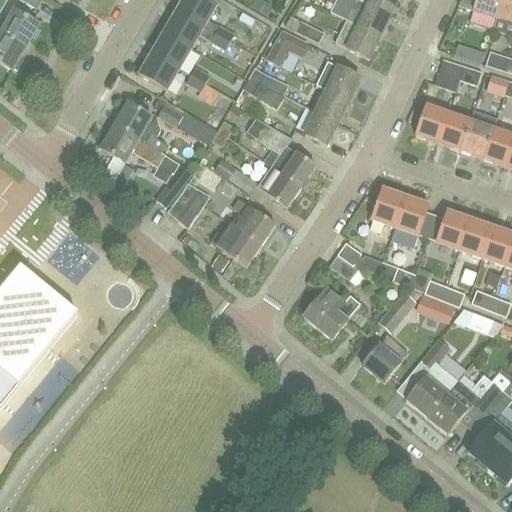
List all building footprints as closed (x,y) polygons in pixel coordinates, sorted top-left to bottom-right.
[(16,0),(21,2),(22,0),(23,0),(22,2),(37,11),(43,0),(16,0)] [(200,0),(186,0),(177,15),(230,46),(236,37),(221,28),(221,29),(208,22),(216,9),(200,0)] [(255,0),(251,0),(246,8),(259,17),(266,7),(255,0)] [(380,40),(391,17),(359,1),(358,0),(357,0),(344,0),(344,2),(339,0),(338,0),(331,15),(347,23),(380,40)] [(359,0),(359,1),(391,17),(399,0),(359,0)] [(497,20),(502,0),(462,0),(459,9),(474,13),(497,20)] [(511,24),(511,0),(502,0),(497,20),(511,24)] [(0,34),(25,50),(38,27),(14,13),(8,23),(0,18),(0,34)] [(230,46),(177,15),(165,36),(191,51),(199,38),(212,44),(211,46),(225,53),(230,46)] [(291,18),(285,29),(319,46),(325,36),(291,18)] [(369,62),(380,40),(347,23),(336,46),(369,62)] [(42,24),(32,47),(44,52),(54,29),(42,24)] [(283,33),(277,44),(287,50),(293,38),(283,33)] [(25,50),(0,34),(0,64),(12,72),(13,70),(17,72),(23,62),(19,59),(25,50)] [(179,72),(191,51),(165,36),(153,57),(179,72)] [(315,70),(322,58),(304,48),(297,60),(315,70)] [(504,74),(509,60),(491,54),(486,68),(504,74)] [(166,93),(179,72),(153,57),(140,78),(166,93)] [(461,83),(465,69),(443,62),(435,87),(456,94),(460,83),(461,83)] [(319,88),(328,92),(349,103),(360,80),(339,70),(330,65),(319,88)] [(483,75),(465,69),(461,83),(478,88),(483,75)] [(196,70),(190,79),(206,88),(211,79),(196,70)] [(254,71),(249,82),(282,98),(284,99),(289,88),(254,71)] [(505,98),(509,84),(492,78),(487,92),(505,98)] [(206,88),(190,79),(186,86),(187,86),(185,90),(198,97),(200,93),(202,95),(206,88)] [(226,81),(219,93),(236,102),(242,90),(226,81)] [(274,113),(282,98),(249,82),(244,93),(253,98),(251,101),(274,113)] [(338,126),(349,103),(328,92),(317,115),(338,126)] [(438,145),(451,107),(443,104),(440,112),(426,107),(416,137),(438,145)] [(159,124),(153,120),(129,106),(115,129),(165,159),(166,158),(162,155),(167,146),(157,140),(161,134),(159,124)] [(184,118),(165,107),(158,120),(177,131),(184,118)] [(461,153),(474,114),(471,123),(449,115),(452,107),(451,107),(438,145),(461,153)] [(483,161),(494,131),(493,131),(496,122),(474,114),(461,153),(483,161)] [(327,148),(338,126),(317,115),(306,138),(327,148)] [(225,124),(218,135),(219,133),(228,140),(234,129),(225,124)] [(317,169),(287,149),(292,142),(265,126),(255,141),(280,158),(272,170),(302,190),(317,169)] [(113,187),(119,177),(132,155),(159,170),(165,159),(115,129),(111,136),(108,134),(99,150),(114,159),(103,178),(113,187)] [(506,169),(511,151),(511,137),(494,131),(483,161),(506,169)] [(222,150),(228,140),(219,133),(218,135),(213,144),(222,150)] [(257,186),(244,177),(222,162),(214,174),(249,197),(257,186)] [(193,177),(192,177),(181,169),(176,176),(175,177),(156,202),(167,211),(187,184),(187,185),(193,177)] [(288,211),(302,190),(272,170),(259,189),(268,198),(288,211)] [(392,241),(406,199),(383,191),(372,222),(368,232),(392,241)] [(193,202),(192,203),(203,210),(208,203),(210,200),(199,193),(193,202)] [(428,241),(436,218),(427,215),(429,208),(406,199),(392,241),(391,243),(414,251),(418,238),(428,241)] [(189,232),(203,210),(192,203),(178,223),(189,232)] [(276,228),(256,214),(240,203),(234,212),(240,216),(232,228),(262,249),(276,228)] [(460,253),(471,222),(448,214),(437,245),(460,253)] [(483,261),(494,230),(471,222),(460,253),(483,261)] [(262,249),(232,228),(230,227),(221,238),(217,236),(211,245),(247,270),(262,249)] [(506,269),(511,250),(511,236),(494,230),(483,261),(506,269)] [(346,246),(338,257),(353,268),(367,274),(367,273),(377,277),(382,263),(362,257),(346,246)] [(357,288),(367,274),(353,268),(338,257),(330,269),(357,288)] [(393,285),(408,290),(414,276),(398,270),(397,273),(393,285)] [(0,411),(77,317),(30,278),(24,286),(14,278),(0,294),(0,411)] [(442,303),(447,289),(430,283),(425,296),(442,303)] [(465,296),(447,289),(442,303),(460,310),(465,296)] [(350,298),(345,304),(328,290),(320,300),(319,299),(304,318),(332,341),(360,306),(350,298)] [(416,304),(423,296),(408,290),(405,295),(404,294),(379,326),(392,336),(417,306),(416,304)] [(490,314),(495,300),(477,293),(472,307),(490,314)] [(511,306),(495,300),(490,314),(507,320),(511,306)] [(511,330),(498,325),(493,337),(511,345),(511,330)] [(451,351),(450,350),(456,343),(446,335),(440,342),(439,341),(420,364),(431,375),(451,351)] [(400,348),(388,338),(380,348),(364,368),(385,385),(401,365),(409,355),(400,348)] [(428,421),(448,438),(469,413),(474,407),(484,417),(487,414),(503,394),(510,385),(499,376),(492,385),(491,384),(478,399),(471,394),(459,384),(428,421)] [(428,421),(459,384),(458,383),(448,396),(427,379),(406,404),(428,421)] [(488,471),(511,442),(511,425),(501,417),(511,404),(511,400),(503,394),(487,414),(496,421),(495,424),(494,423),(468,454),(488,471)] [(508,487),(511,482),(511,442),(488,471),(508,487)]
